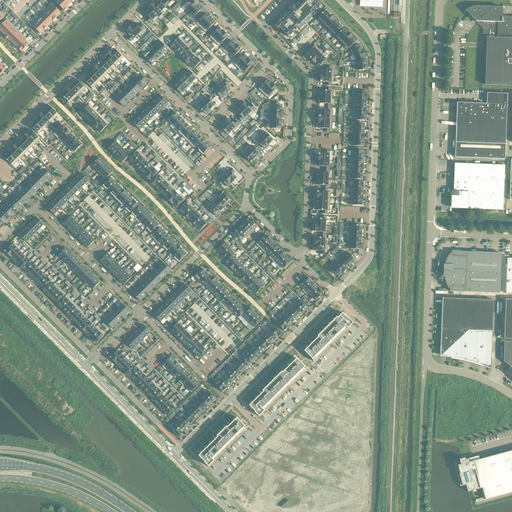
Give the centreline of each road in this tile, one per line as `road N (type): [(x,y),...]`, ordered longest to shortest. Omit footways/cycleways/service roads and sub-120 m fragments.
road 1 (tertiary): [(335,293),(369,258),(378,57),(366,26),(339,0)]
road 2 (residential): [(297,255),(304,247),(310,78),(264,25),(288,0)]
road 3 (unclassified): [(430,233),(438,0)]
road 4 (tertiary): [(174,453),(335,293)]
road 5 (unclassified): [(511,396),(424,357),(430,233)]
road 6 (residential): [(111,33),(0,143)]
road 7 (residential): [(140,311),(246,206)]
road 8 (residential): [(35,206),(140,311)]
road 9 (primary): [(129,511),(73,479),(0,464)]
road 10 (residential): [(252,175),(289,137),(290,86),(269,65)]
road 11 (residential): [(0,266),(91,358)]
road 12 (secondary): [(83,366),(172,455)]
road 13 (secondary): [(174,453),(85,364)]
road 14 (residential): [(86,0),(0,86)]
road 15 (secondary): [(85,364),(0,278)]
